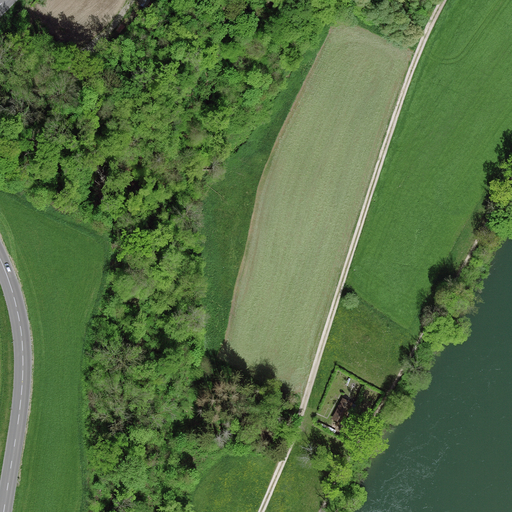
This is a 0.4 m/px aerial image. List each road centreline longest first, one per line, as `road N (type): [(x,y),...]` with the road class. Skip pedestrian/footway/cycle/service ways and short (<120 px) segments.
road 1 (track): [(262,511),(292,444),(395,116),(443,0)]
road 2 (secondary): [(3,511),(23,351),(0,258)]
